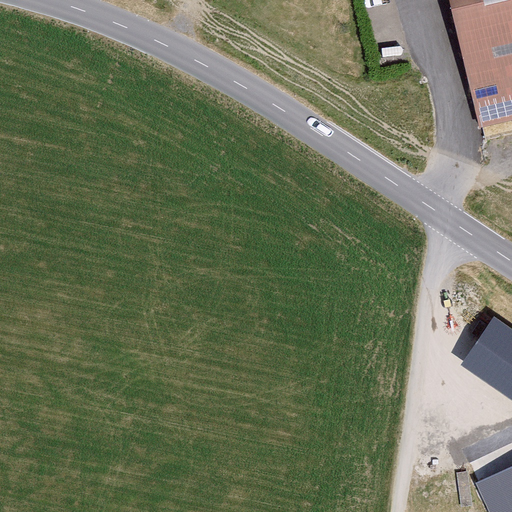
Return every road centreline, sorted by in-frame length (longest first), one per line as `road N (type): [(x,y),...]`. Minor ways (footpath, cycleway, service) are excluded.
road 1 (tertiary): [(50,0),(87,8),(167,50),(511,269)]
road 2 (track): [(442,224),(400,511)]
